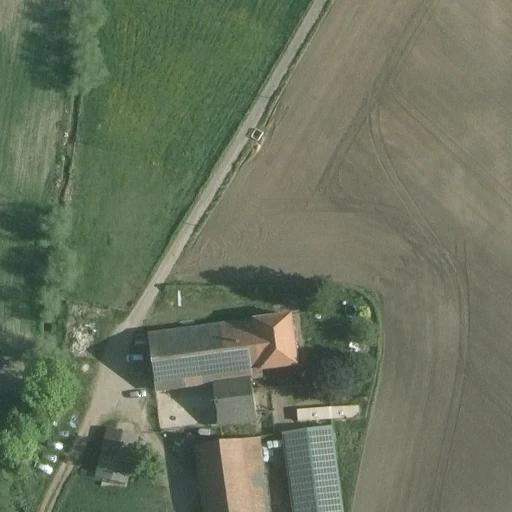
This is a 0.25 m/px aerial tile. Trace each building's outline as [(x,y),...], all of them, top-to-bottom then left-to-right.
[(291,317),(253,322),(261,373),(297,368),(291,317)] [(155,392),(261,377),(261,373),(253,322),(148,337),(155,392)] [(300,408),(301,421),(363,418),(362,405),(300,408)] [(98,477),(125,484),(141,429),(113,421),(98,477)] [(343,511),(332,428),(283,435),(293,511),(343,511)] [(267,511),(258,439),(195,448),(203,511),(267,511)]
